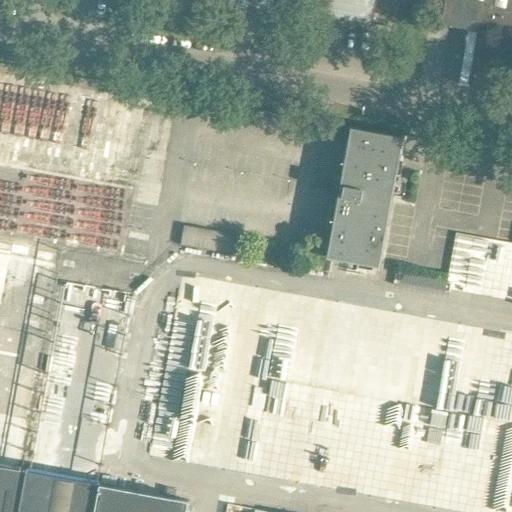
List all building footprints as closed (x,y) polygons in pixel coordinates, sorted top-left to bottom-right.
[(253,0),(253,3),(372,25),(376,0),(253,0)] [(511,0),(409,0),(408,6),(407,11),(443,18),(442,24),(478,30),(479,24),(511,30),(511,0)] [(387,265),(404,133),(350,126),(333,258),(387,265)] [(164,190),(109,180),(55,471),(279,511),(511,511),(511,253),(472,246),(463,293),(321,267),(329,220),(196,196),(201,166),(170,160),(164,190)] [(0,455),(8,457),(51,226),(0,216),(0,455)]
